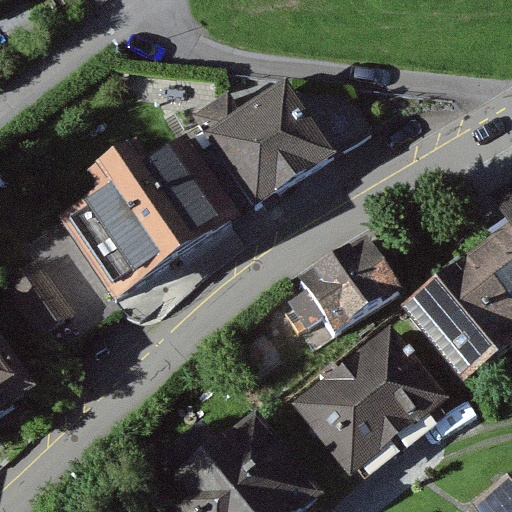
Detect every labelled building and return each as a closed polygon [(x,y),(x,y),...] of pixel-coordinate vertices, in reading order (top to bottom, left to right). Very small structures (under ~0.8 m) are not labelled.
[(0,0),(0,14),(23,0),(0,0)] [(289,90),(208,144),(259,219),(340,166),(289,90)] [(102,208),(62,237),(119,317),(244,227),(190,152),(148,182),(131,158),(89,189),(102,208)] [(511,237),(406,316),(464,394),(511,357),(511,192),(490,208),(511,237)] [(53,315),(87,291),(48,238),(14,262),(53,315)] [(373,238),(299,282),(335,342),(409,299),(373,238)] [(405,333),(294,418),(349,490),(461,405),(405,333)] [(0,368),(0,420),(25,404),(0,368)] [(179,487),(146,511),(315,511),(322,507),(257,425),(224,451),(207,430),(162,465),(179,487)] [(511,511),(511,479),(472,508),(475,511),(511,511)]
